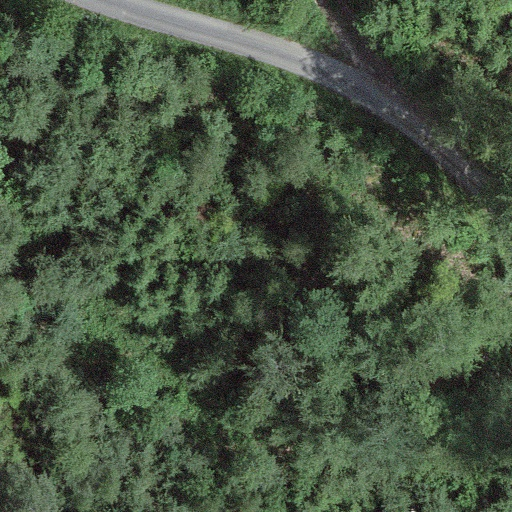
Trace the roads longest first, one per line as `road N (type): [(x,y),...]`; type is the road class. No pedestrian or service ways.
road 1 (tertiary): [(90,0),(331,78),(389,111),(511,221)]
road 2 (track): [(389,111),(318,0)]
